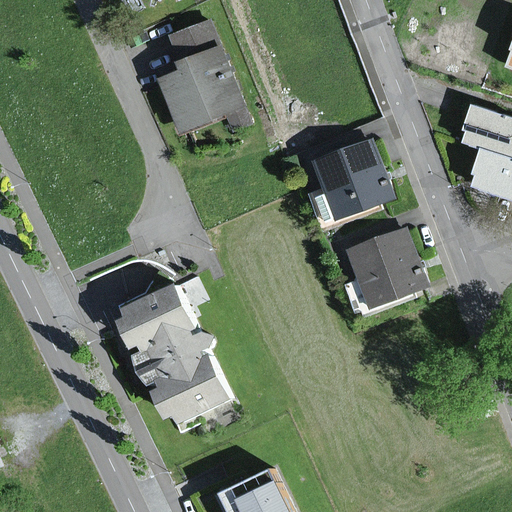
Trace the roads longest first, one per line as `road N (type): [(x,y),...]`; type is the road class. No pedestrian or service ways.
road 1 (secondary): [(134,511),(0,233)]
road 2 (residential): [(464,250),(366,0)]
road 3 (residential): [(84,0),(185,228)]
road 4 (residential): [(511,374),(464,250)]
